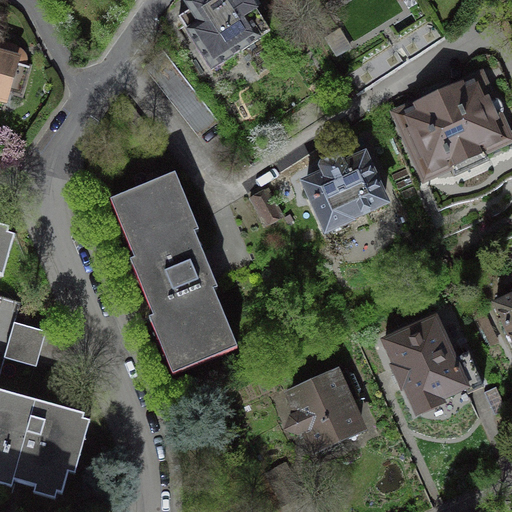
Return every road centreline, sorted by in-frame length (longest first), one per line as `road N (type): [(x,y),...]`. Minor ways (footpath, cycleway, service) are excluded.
road 1 (residential): [(47,186),(57,229),(142,432),(153,511)]
road 2 (residential): [(161,0),(64,134),(47,186)]
